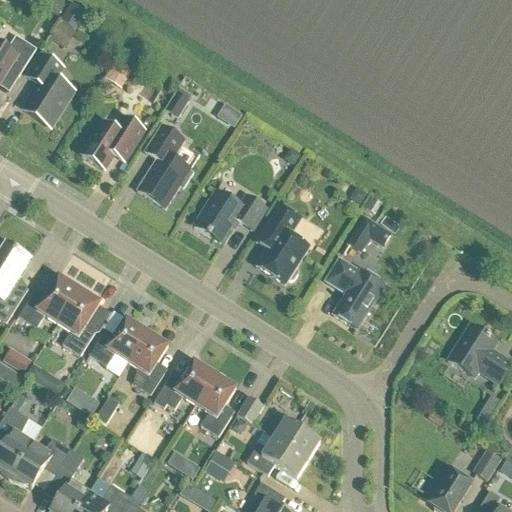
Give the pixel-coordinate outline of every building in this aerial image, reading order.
[(53,3),(46,13),(57,20),(64,10),(53,3)] [(66,52),(76,36),(60,27),(50,43),(66,52)] [(6,54),(0,50),(0,85),(7,75),(18,81),(35,54),(15,41),(6,54)] [(49,131),(71,96),(53,85),(60,72),(41,60),(27,82),(39,90),(23,115),(49,131)] [(121,93),(132,75),(116,66),(105,83),(121,93)] [(82,67),(68,88),(86,99),(99,79),(82,67)] [(177,123),(188,106),(177,99),(166,116),(177,123)] [(123,122),(115,135),(102,127),(80,161),(103,175),(113,160),(123,166),(143,135),(123,122)] [(182,194),(193,177),(189,175),(190,174),(177,166),(176,158),(184,145),(161,130),(144,157),(155,165),(136,196),(164,214),(178,192),(182,194)] [(290,154),(285,161),(287,166),(293,170),(299,160),(290,154)] [(359,211),(365,200),(354,193),(348,204),(359,211)] [(240,211),(216,196),(193,232),(219,248),(234,224),(250,235),(265,213),(246,201),(240,211)] [(371,202),(364,213),(374,219),(381,209),(371,202)] [(286,285),(288,286),(293,285),(297,278),(296,274),(294,272),(308,251),(289,239),(299,223),(279,210),(257,243),(268,250),(255,271),(283,289),(286,285)] [(382,252),(390,239),(365,223),(348,251),(360,258),(368,243),(382,252)] [(30,264),(6,249),(0,258),(0,323),(5,327),(26,295),(15,288),(30,264)] [(359,277),(338,264),(324,286),(345,299),(332,320),(356,335),(383,290),(360,276),(359,277)] [(56,329),(78,295),(57,281),(42,305),(33,299),(18,322),(36,333),(43,321),(56,329)] [(78,295),(56,329),(69,338),(62,350),(79,361),(94,338),(84,332),(99,308),(78,295)] [(127,368),(146,337),(125,324),(111,346),(102,339),(88,360),(106,372),(114,360),(127,368)] [(498,389),(511,369),(491,356),(496,347),(469,330),(446,365),(473,383),(477,377),(498,389)] [(146,337),(127,368),(136,374),(132,388),(150,399),(163,378),(153,372),(167,351),(146,337)] [(2,367),(22,379),(29,367),(10,355),(2,367)] [(194,410),(214,380),(192,367),(179,388),(169,382),(153,407),(163,414),(166,409),(174,414),(181,402),(194,410)] [(14,377),(8,386),(17,392),(23,383),(14,377)] [(214,380),(194,410),(207,419),(200,431),(217,442),(231,421),(221,415),(235,393),(214,380)] [(49,395),(59,401),(65,391),(55,385),(49,395)] [(77,402),(62,423),(71,430),(86,409),(77,402)] [(251,431),(263,412),(247,402),(235,422),(251,431)] [(91,403),(82,416),(90,421),(98,408),(91,403)] [(489,425),(495,415),(487,411),(482,421),(489,425)] [(8,485),(32,446),(20,439),(28,425),(9,413),(0,427),(0,446),(3,448),(0,453),(0,477),(2,480),(5,482),(8,485)] [(108,431),(113,421),(100,413),(94,423),(108,431)] [(265,439),(307,465),(319,447),(292,429),(293,427),(279,418),(265,439)] [(84,437),(90,426),(81,420),(74,431),(84,437)] [(476,423),(472,429),(481,434),(484,429),(476,423)] [(240,439),(245,431),(234,424),(228,432),(240,439)] [(109,454),(116,443),(105,436),(98,447),(109,454)] [(307,465),(265,439),(265,440),(264,439),(246,468),(267,481),(273,470),(295,484),(307,465)] [(58,477),(62,470),(71,456),(52,444),(44,454),(32,446),(8,485),(12,487),(16,488),(19,489),(23,490),(28,490),(31,493),(46,469),(58,477)] [(80,468),(107,483),(117,467),(89,452),(80,468)] [(488,487),(501,466),(486,456),(472,478),(488,487)] [(153,464),(142,457),(130,475),(142,483),(153,464)] [(219,483),(229,466),(215,458),(205,475),(219,483)] [(511,468),(505,464),(498,475),(510,483),(511,479),(511,468)] [(192,485),(199,474),(188,467),(181,478),(192,485)] [(79,511),(89,496),(70,484),(74,478),(62,470),(58,477),(44,497),(44,496),(44,497),(55,505),(50,511),(79,511)] [(455,511),(470,489),(442,472),(422,504),(433,510),(432,511),(455,511)] [(186,488),(178,500),(193,509),(201,497),(186,488)] [(278,511),(284,503),(260,488),(253,499),(256,501),(249,511),(278,511)] [(129,502),(127,506),(137,511),(147,496),(138,490),(129,502)] [(123,511),(127,506),(129,502),(111,491),(101,504),(89,496),(79,511),(123,511)] [(502,511),(496,508),(499,503),(489,496),(478,511),(502,511)]
